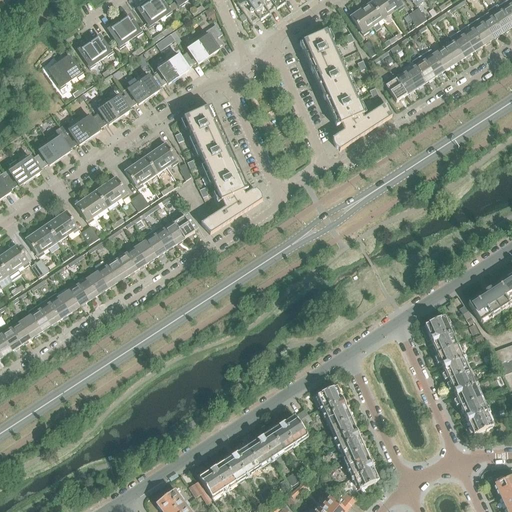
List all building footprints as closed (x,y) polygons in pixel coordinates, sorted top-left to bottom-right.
[(167,9),(160,0),(148,0),(146,2),(160,21),(165,17),(166,19),(173,14),(168,8),(167,9)] [(189,0),(173,0),(175,3),(174,4),(179,10),(185,6),(184,4),(189,0)] [(268,17),(256,0),(248,0),(246,1),(246,0),(237,6),(251,26),(256,22),(259,20),(260,22),(268,17)] [(284,6),(280,0),(256,0),(268,17),(269,16),(268,14),(272,11),(275,9),(276,11),(284,6)] [(392,15),(382,0),(374,0),(375,2),(371,5),(382,21),(392,15)] [(404,9),(397,0),(382,0),(392,15),(396,11),(398,13),(404,9)] [(160,21),(146,2),(139,7),(141,9),(138,11),(146,23),(144,24),(149,31),(155,26),(154,25),(160,21)] [(511,8),(510,6),(507,2),(498,8),(501,12),(511,29),(511,28),(511,8)] [(382,21),(371,5),(366,8),(365,6),(359,10),(360,12),(372,28),(375,33),(380,30),(381,28),(378,24),(382,21)] [(216,16),(212,8),(204,13),(209,20),(210,19),(212,22),(217,18),(216,16)] [(426,22),(418,10),(413,13),(421,25),(426,22)] [(372,28),(360,12),(350,19),(363,37),(369,33),(368,31),(372,28)] [(511,29),(501,12),(491,19),(502,35),(505,33),(506,34),(509,32),(508,31),(511,29)] [(421,25),(413,13),(408,17),(416,29),(421,25)] [(502,35),(491,19),(488,14),(478,20),(492,41),(495,39),(496,41),(500,38),(499,37),(502,35)] [(137,29),(129,17),(126,19),(124,17),(117,22),(130,41),(135,37),(137,39),(143,35),(138,28),(137,29)] [(492,41),(478,20),(469,26),(483,47),(486,46),(486,47),(490,44),(489,43),(492,41)] [(130,41),(117,22),(109,27),(111,30),(108,32),(116,43),(115,44),(119,51),(125,47),(124,45),(130,41)] [(483,47),(469,26),(459,32),(473,54),(476,52),(477,53),(481,51),(480,49),(483,47)] [(222,47),(217,40),(222,37),(216,27),(206,34),(207,35),(204,37),(202,35),(195,40),(208,59),(218,52),(217,50),(222,47)] [(423,40),(420,35),(418,32),(411,37),(417,45),(423,40)] [(473,54),(459,32),(449,39),(452,44),(463,60),(466,58),(467,59),(471,57),(470,56),(473,54)] [(339,62),(333,48),(326,34),(316,38),(315,35),(309,40),(309,41),(299,46),(311,74),(339,62)] [(107,49),(99,38),(96,40),(94,37),(87,42),(100,62),(106,58),(107,59),(113,55),(109,48),(107,49)] [(175,45),(171,39),(164,43),(168,50),(175,45)] [(208,59),(195,40),(187,45),(189,47),(186,49),(188,53),(184,56),(192,67),(196,64),(197,66),(208,59)] [(100,62),(87,42),(79,48),(81,50),(78,52),(86,64),(85,65),(89,71),(96,67),(95,65),(100,62)] [(376,55),(368,43),(363,47),(371,59),(376,55)] [(463,60),(452,44),(443,50),(454,66),(457,64),(457,66),(461,63),(460,62),(463,60)] [(454,66),(443,50),(433,56),(444,73),(447,71),(448,72),(451,69),(451,68),(454,66)] [(192,67),(184,56),(180,59),(177,55),(174,57),(172,55),(165,60),(178,79),(189,72),(187,70),(192,67)] [(444,73),(433,56),(424,62),(435,79),(437,77),(438,78),(442,76),(441,74),(444,73)] [(77,70),(69,58),(67,60),(65,58),(57,63),(71,82),(76,78),(77,80),(83,75),(79,69),(77,70)] [(178,79),(165,60),(157,65),(159,68),(156,70),(159,73),(154,76),(162,88),(167,85),(168,86),(178,79)] [(351,90),(345,76),(339,62),(311,74),(324,102),(351,90)] [(435,79),(424,62),(414,68),(425,85),(428,83),(429,84),(432,82),(432,81),(435,79)] [(71,82),(57,63),(50,68),(52,70),(49,72),(57,84),(55,85),(60,92),(66,87),(65,86),(71,82)] [(425,85),(414,68),(405,75),(415,91),(418,89),(419,90),(423,88),(422,87),(425,85)] [(162,88),(154,76),(150,79),(147,76),(144,78),(143,75),(135,80),(148,100),(159,93),(158,91),(162,88)] [(415,91),(405,75),(395,81),(406,97),(409,95),(409,97),(413,94),(412,93),(415,91)] [(148,100),(135,80),(128,86),(129,88),(127,90),(129,94),(125,97),(132,108),(137,105),(138,107),(148,100)] [(406,97),(395,81),(385,87),(396,104),(399,102),(400,103),(404,100),(403,99),(406,97)] [(363,117),(357,103),(351,90),(324,102),(336,129),(341,127),(362,118),(363,117)] [(132,108),(125,97),(120,100),(118,96),(115,98),(113,96),(106,101),(118,119),(123,116),(123,117),(129,113),(128,111),(132,108)] [(118,119),(106,101),(98,106),(100,108),(97,110),(99,114),(95,117),(103,128),(107,125),(108,127),(114,123),(114,122),(118,119)] [(339,152),(392,118),(391,118),(386,107),(386,106),(371,115),(368,118),(364,120),(362,118),(341,127),(343,133),(332,141),(332,142),(333,145),(334,147),(336,150),(338,151),(339,152)] [(223,137),(218,125),(211,108),(200,113),(199,110),(193,114),(193,116),(183,121),(196,149),(223,137)] [(103,128),(95,117),(91,120),(88,117),(85,119),(83,116),(76,121),(88,139),(93,136),(94,137),(99,133),(98,131),(103,128)] [(88,139),(76,121),(68,126),(70,129),(67,131),(70,134),(65,137),(73,149),(77,146),(79,147),(84,143),(88,139)] [(73,149),(65,137),(61,141),(58,137),(55,139),(54,136),(46,141),(59,160),(63,157),(64,158),(70,154),(69,152),(73,149)] [(236,164),(230,153),(223,137),(196,149),(208,176),(236,164)] [(59,160),(46,141),(39,147),(40,149),(38,151),(40,155),(36,158),(43,169),(48,166),(49,168),(55,164),(54,163),(59,160)] [(178,164),(165,145),(155,152),(166,169),(171,166),(172,168),(178,164)] [(166,169),(155,152),(154,150),(148,154),(150,156),(145,159),(156,176),(166,169)] [(43,169),(36,158),(31,161),(29,157),(26,159),(24,157),(17,162),(29,180),(34,177),(34,178),(40,174),(39,172),(43,169)] [(156,176),(145,159),(140,162),(139,160),(133,164),(135,166),(146,183),(156,176)] [(29,180),(17,162),(9,167),(11,169),(8,171),(10,175),(6,178),(14,189),(18,186),(19,188),(25,184),(24,183),(29,180)] [(249,194),(243,181),(236,164),(208,176),(220,204),(222,203),(243,194),(245,197),(249,194)] [(146,183),(135,166),(125,173),(137,192),(143,188),(142,186),(146,183)] [(191,179),(185,166),(179,168),(185,183),(191,179)] [(14,189),(6,178),(1,181),(0,179),(0,200),(4,197),(5,198),(10,194),(9,192),(14,189)] [(129,198),(116,179),(106,186),(117,203),(121,200),(123,202),(129,198)] [(117,203),(106,186),(105,184),(99,188),(100,190),(96,193),(107,210),(117,203)] [(210,236),(262,202),(262,201),(261,198),(260,195),(258,193),(255,192),(255,191),(249,194),(245,197),(243,194),(222,203),(225,210),(201,226),(201,227),(201,226),(209,235),(209,236),(210,236)] [(107,210),(96,193),(91,196),(90,194),(84,198),(85,200),(96,217),(107,210)] [(149,207),(140,195),(135,198),(143,211),(149,207)] [(143,211),(135,198),(130,202),(138,214),(143,211)] [(96,217),(85,200),(75,207),(88,226),(94,222),(92,220),(96,217)] [(79,232),(66,213),(56,220),(68,237),(72,234),(73,236),(79,232)] [(195,234),(181,213),(171,220),(174,224),(185,241),(187,239),(188,240),(192,238),(191,236),(195,234)] [(68,237),(56,220),(55,218),(49,222),(51,224),(46,227),(57,244),(68,237)] [(185,241),(174,224),(164,230),(175,247),(178,245),(179,246),(182,244),(182,243),(185,241)] [(57,244),(46,227),(42,230),(40,228),(34,232),(36,234),(47,251),(57,244)] [(175,247),(164,230),(162,227),(152,233),(165,253),(168,251),(169,252),(173,250),(172,249),(175,247)] [(99,240),(90,228),(85,232),(94,244),(99,240)] [(94,244),(85,232),(80,235),(88,247),(94,244)] [(165,253),(152,233),(143,239),(145,243),(156,259),(159,257),(159,259),(163,256),(162,255),(165,253)] [(47,251),(36,234),(26,241),(39,260),(44,256),(43,254),(47,251)] [(156,259),(145,243),(135,249),(146,265),(149,264),(150,265),(154,262),(153,261),(156,259)] [(104,250),(102,247),(103,247),(101,244),(94,248),(96,251),(98,254),(104,250)] [(30,266),(17,247),(7,254),(18,271),(22,268),(24,270),(30,266)] [(146,265),(135,249),(126,255),(137,272),(140,270),(140,271),(144,269),(143,267),(146,265)] [(18,271),(7,254),(6,252),(0,255),(0,256),(1,258),(0,258),(0,266),(8,278),(18,271)] [(137,272),(126,255),(116,261),(127,278),(130,276),(131,277),(134,275),(134,274),(137,272)] [(49,273),(41,261),(36,265),(44,277),(49,273)] [(127,278),(116,261),(107,268),(117,284),(120,282),(121,283),(125,281),(124,280),(127,278)] [(117,284),(107,268),(104,264),(94,270),(97,274),(108,290),(110,289),(111,290),(115,287),(114,286),(117,284)] [(44,277),(36,265),(30,268),(38,280),(44,277)] [(108,290),(97,274),(87,280),(98,297),(101,295),(102,296),(105,294),(105,292),(108,290)] [(98,297),(87,280),(78,286),(88,303),(91,301),(92,302),(96,300),(95,299),(98,297)] [(492,317),(507,307),(508,309),(511,307),(510,306),(511,304),(511,289),(506,280),(468,305),(480,324),(490,318),(492,320),(493,319),(492,317)] [(88,303),(78,286),(68,293),(79,309),(82,307),(83,308),(86,306),(85,305),(88,303)] [(79,309),(68,293),(66,290),(57,296),(69,315),(72,313),(73,315),(77,312),(76,311),(79,309)] [(69,315),(57,296),(56,295),(47,301),(60,321),(63,320),(63,321),(67,318),(66,317),(69,315)] [(60,321),(47,301),(37,307),(50,328),(53,326),(54,327),(57,325),(57,323),(60,321)] [(50,328),(37,307),(27,314),(30,318),(40,334),(43,332),(44,333),(48,331),(47,330),(50,328)] [(471,318),(464,308),(459,311),(466,321),(471,318)] [(40,334),(30,318),(20,324),(31,340),(34,338),(34,340),(38,337),(37,336),(40,334)] [(471,318),(466,321),(470,327),(474,324),(471,318)] [(450,333),(444,319),(443,319),(442,319),(436,321),(436,322),(424,328),(437,356),(457,348),(451,336),(454,335),(453,332),(450,333)] [(31,340),(20,324),(18,320),(8,326),(21,347),(24,345),(25,346),(28,343),(28,342),(31,340)] [(21,347),(8,326),(0,331),(0,335),(11,353),(14,351),(15,352),(19,350),(18,348),(21,347)] [(475,326),(468,329),(472,337),(478,334),(475,326)] [(11,353),(0,335),(0,356),(2,359),(5,357),(6,358),(9,356),(9,355),(11,353)] [(480,337),(474,339),(477,345),(481,343),(483,347),(485,346),(480,337)] [(462,359),(457,348),(437,356),(449,383),(469,374),(463,362),(465,361),(464,358),(462,359)] [(511,361),(506,349),(500,351),(504,364),(506,363),(511,361)] [(504,364),(500,351),(493,354),(497,366),(500,365),(504,364)] [(511,374),(506,363),(504,364),(500,365),(504,377),(511,374)] [(474,386),(469,374),(449,383),(460,409),(480,400),(475,389),(477,387),(476,385),(474,386)] [(346,412),(336,389),(335,389),(335,388),(328,391),(329,392),(317,398),(322,409),(319,410),(320,412),(323,411),(325,417),(323,419),(324,420),(326,419),(331,429),(350,421),(350,419),(350,418),(347,412),(346,412)] [(486,412),(480,400),(460,409),(464,418),(464,417),(473,437),(485,432),(486,433),(492,430),(491,429),(493,429),(487,415),(489,414),(488,411),(486,412)] [(311,422),(307,416),(304,412),(299,415),(306,425),(311,422)] [(306,425),(299,415),(294,418),(301,429),(306,425)] [(295,446),(306,438),(301,429),(294,418),(270,434),(283,453),(292,447),(294,450),(297,448),(295,446)] [(360,443),(354,429),(355,429),(352,422),(351,422),(350,421),(331,429),(335,440),(333,441),(334,443),(336,442),(339,448),(336,449),(337,451),(340,449),(345,461),(364,452),(363,450),(364,450),(361,443),(360,443)] [(273,460),(283,453),(270,434),(246,449),(259,469),(270,462),(271,465),(274,463),(273,460)] [(248,476),(259,469),(246,449),(222,464),(235,484),(245,478),(247,480),(248,479),(250,478),(248,476)] [(378,483),(368,460),(369,460),(366,453),(365,453),(364,452),(345,461),(349,470),(347,472),(347,473),(350,472),(353,478),(350,479),(351,481),(354,480),(359,492),(360,491),(360,492),(367,489),(366,488),(378,483)] [(224,491),(235,484),(222,464),(199,480),(213,502),(225,494),(224,491)] [(294,474),(286,479),(292,488),(300,483),(294,474)] [(511,494),(511,478),(502,483),(501,481),(496,484),(497,486),(495,487),(500,500),(511,494)] [(284,482),(279,485),(283,493),(289,489),(284,482)] [(195,500),(200,496),(198,493),(196,490),(194,486),(188,489),(195,500)] [(189,508),(188,506),(186,504),(184,506),(174,492),(172,494),(171,493),(166,497),(167,497),(156,506),(157,508),(159,511),(188,511),(186,510),(189,508)] [(355,503),(345,495),(344,496),(342,494),(340,497),(341,498),(341,500),(344,502),(344,503),(351,508),(355,503)] [(511,494),(500,500),(506,511),(511,508),(511,494)] [(342,511),(339,509),(329,500),(320,511),(318,510),(315,511),(342,511)] [(347,511),(351,508),(344,503),(339,509),(342,511),(347,511)]
